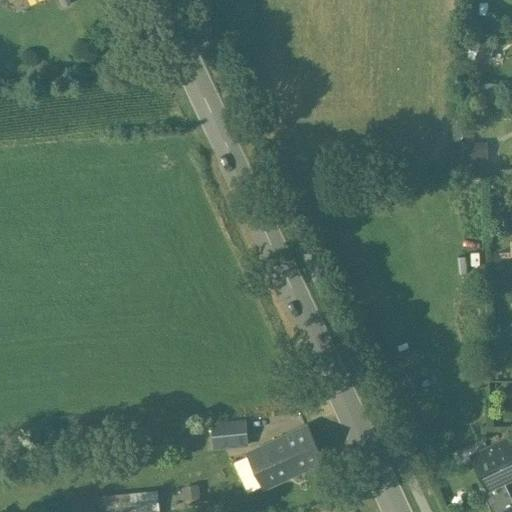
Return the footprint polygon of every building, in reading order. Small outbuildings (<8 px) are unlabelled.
[(263,483),(318,458),(300,418),(245,444),(263,483)] [(511,441),(511,439),(476,455),(489,483),(489,484),(504,478),(511,473),(511,441)] [(504,478),(489,484),(489,483),(482,487),(489,502),(511,492),(504,478)] [(101,511),(168,505),(166,483),(99,488),(101,511)] [(511,494),(511,492),(489,502),(493,511),(504,511),(511,508),(511,494)]
